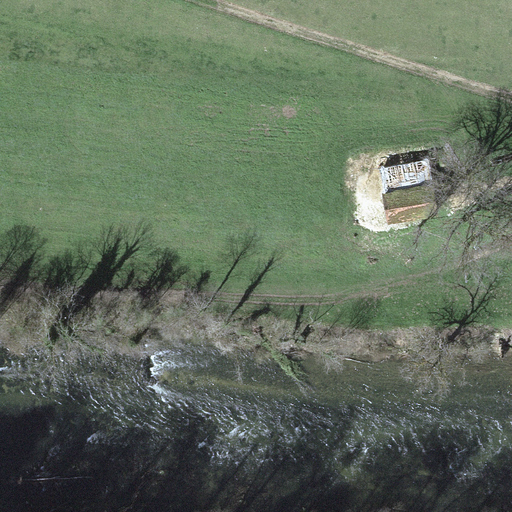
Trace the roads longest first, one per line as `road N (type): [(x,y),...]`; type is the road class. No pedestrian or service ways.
road 1 (track): [(511,236),(409,293),(372,301),(0,276)]
road 2 (track): [(511,95),(188,0)]
